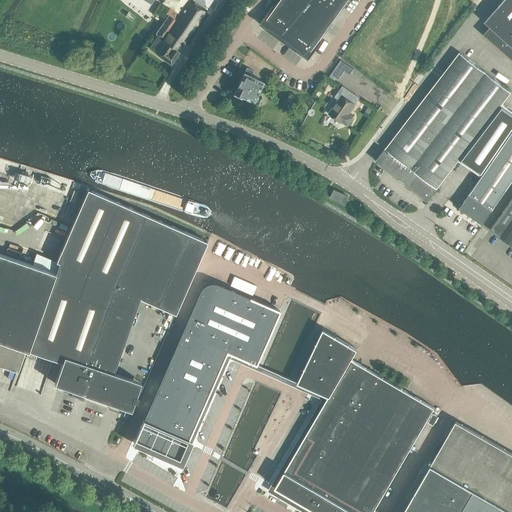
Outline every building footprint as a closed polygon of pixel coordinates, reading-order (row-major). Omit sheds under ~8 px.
[(260,26),(310,62),(324,42),(323,40),(351,0),(280,0),(276,7),(275,6),(260,26)] [(511,0),(503,0),(485,21),(490,26),(511,45),(511,0)] [(169,15),(165,21),(189,37),(207,12),(191,1),(181,14),(174,9),(170,15),(169,15)] [(189,37),(165,21),(157,33),(158,36),(150,48),(172,63),(189,37)] [(460,52),(376,160),(422,196),(428,200),(438,188),(438,187),(459,160),(480,133),(502,104),(511,92),(510,91),(460,52)] [(264,81),(252,75),(254,71),(247,67),(234,92),(241,96),(242,95),(254,100),(254,102),(257,103),(259,102),(262,96),(261,93),(259,92),(264,81)] [(339,100),(329,113),(343,122),(348,125),(353,117),(349,114),(360,98),(342,86),(335,97),(339,100)] [(284,104),(291,109),(297,99),(298,98),(291,94),(284,104)] [(480,133),(459,160),(482,176),(481,178),(460,208),(483,224),(504,194),(511,181),(511,110),(502,104),(480,133)] [(370,108),(366,113),(371,116),(374,111),(370,108)] [(56,272),(29,350),(62,362),(55,383),(73,390),(71,394),(70,394),(70,395),(76,397),(81,381),(102,321),(113,290),(147,215),(90,189),(73,226),(57,261),(59,262),(56,272)] [(331,198),(345,204),(348,197),(335,190),(331,198)] [(511,199),(491,229),(511,243),(511,199)] [(75,205),(70,204),(66,215),(71,217),(75,205)] [(81,381),(76,397),(82,399),(82,398),(81,398),(83,393),(108,402),(131,409),(134,400),(137,401),(139,395),(136,394),(141,381),(130,378),(118,374),(114,372),(140,298),(175,315),(208,244),(207,243),(147,215),(113,290),(102,321),(81,381)] [(0,252),(0,363),(18,370),(25,349),(29,350),(56,272),(33,264),(0,252)] [(169,360),(135,439),(154,447),(154,448),(154,449),(154,450),(154,451),(155,451),(155,452),(156,452),(157,452),(158,452),(159,452),(160,451),(160,450),(180,458),(205,401),(206,401),(207,401),(208,401),(208,400),(209,400),(209,399),(210,399),(210,398),(210,397),(210,396),(209,395),(208,394),(227,351),(230,353),(230,354),(230,355),(231,356),(231,357),(232,357),(233,357),(233,358),(234,358),(234,357),(235,357),(236,357),(236,356),(237,356),(237,355),(256,364),(280,310),(250,297),(218,283),(217,283),(217,282),(216,282),(215,282),(214,282),(213,282),(212,282),(211,282),(210,282),(209,282),(208,283),(207,283),(206,283),(206,284),(205,284),(204,285),(203,286),(202,286),(202,287),(201,287),(201,288),(201,289),(200,289),(199,291),(169,360)] [(281,479),(280,481),(281,487),(296,495),(301,494),(302,499),(305,501),(323,511),(373,511),(435,407),(434,407),(378,374),(352,359),(358,349),(324,329),(299,382),(330,396),(288,467),(286,471),(281,479)] [(274,408),(283,412),(292,396),(281,392),(274,408)] [(434,425),(439,416),(434,413),(428,422),(434,425)] [(461,511),(475,487),(500,447),(456,421),(432,464),(403,511),(461,511)] [(475,487),(461,511),(511,511),(511,452),(501,446),(500,447),(475,487)]
